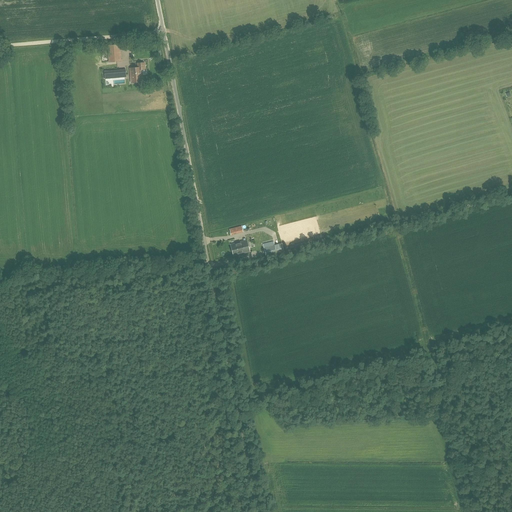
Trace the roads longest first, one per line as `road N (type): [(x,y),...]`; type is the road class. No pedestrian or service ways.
road 1 (track): [(257,511),(207,261)]
road 2 (track): [(207,261),(161,20)]
road 3 (track): [(163,32),(0,45)]
